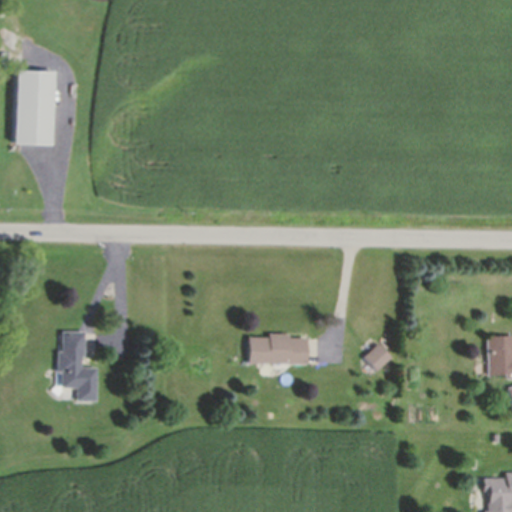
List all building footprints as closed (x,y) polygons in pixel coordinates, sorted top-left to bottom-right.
[(14,68),(52,69),(50,142),(12,141),(14,68)] [(59,350),(59,330),(83,330),(82,355),(79,355),(79,366),(95,366),(94,400),(74,400),(74,387),(58,387),(59,371),(54,371),(54,350),(59,350)] [(247,335),(267,335),(267,332),(288,332),(288,336),(306,336),(305,362),(247,362),(247,335)] [(487,373),(486,335),(511,334),(511,377),(504,377),(504,373),(487,373)] [(363,356),(378,342),(391,355),(376,369),(363,356)] [(482,477),(504,477),(504,471),(511,471),(511,498),(509,498),(509,501),(511,501),(511,511),(482,511),(482,510),(485,510),(485,501),(487,501),(487,490),(482,490),(482,477)]
